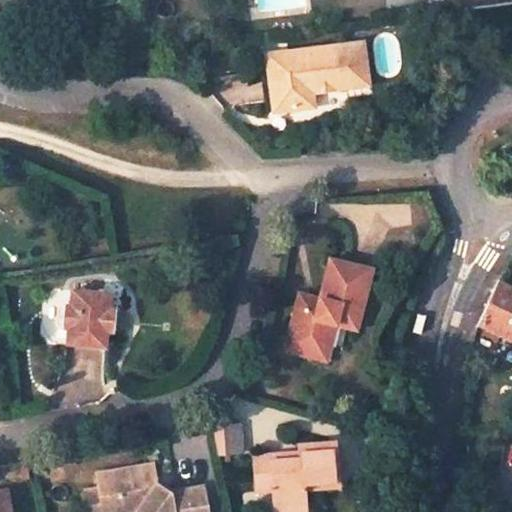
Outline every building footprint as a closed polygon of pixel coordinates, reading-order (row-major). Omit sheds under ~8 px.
[(462,10),(460,0),(422,0),(425,15),(462,10)] [(304,83),(332,79),(333,88),(362,85),(356,39),(261,51),(268,110),(306,106),(304,83)] [(355,333),(371,273),(330,262),(320,300),(318,310),(297,305),(287,341),(318,349),(324,324),(338,327),(355,333)] [(476,326),(511,342),(511,290),(495,283),(493,285),(476,326)] [(108,335),(111,310),(112,295),(73,292),(72,305),(67,305),(65,330),(69,330),(68,344),(107,349),(108,335)] [(320,300),(299,294),(297,305),(318,310),(320,300)] [(114,335),(117,310),(111,310),(108,335),(114,335)] [(324,324),(318,349),(287,341),(284,351),(328,363),(338,327),(324,324)] [(242,424),(212,425),(218,454),(244,451),(242,424)] [(299,458),(271,460),(270,453),(254,454),(257,492),(273,490),(274,511),(305,511),(305,489),(339,487),(334,442),(298,445),(298,450),(299,458)] [(298,450),(270,453),(271,460),(299,458),(298,450)] [(169,493),(158,484),(154,465),(98,474),(100,489),(84,491),(86,511),(111,511),(122,510),(122,511),(207,511),(203,488),(169,493)]
